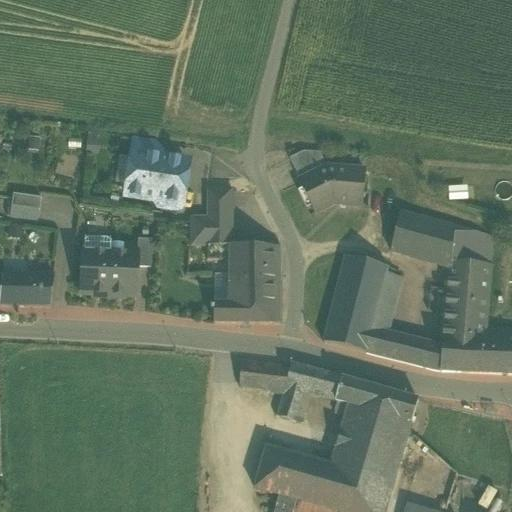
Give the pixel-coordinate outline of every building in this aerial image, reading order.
[(302,154),(289,161),(300,185),(327,172),(319,156),(302,154)] [(185,163),(132,155),(126,199),(181,207),(183,191),(185,191),(188,173),(183,173),(185,163)] [(300,185),(299,185),(314,216),(333,206),(362,209),(365,175),(327,172),(300,185)] [(207,220),(207,249),(232,249),(232,193),(207,193),(207,220)] [(41,200),(13,196),(11,208),(39,212),(41,200)] [(39,212),(11,208),(10,220),(37,224),(39,212)] [(480,376),(484,330),(492,239),(399,214),(391,253),(449,270),(442,348),(440,374),(480,376)] [(207,220),(191,220),(191,249),(207,249),(207,220)] [(81,298),(109,299),(110,255),(111,244),(107,240),(88,239),(85,243),(84,253),(82,253),(81,298)] [(138,256),(138,270),(151,270),(152,242),(138,242),(137,256),(138,256)] [(229,306),(214,306),(213,327),(280,327),(280,249),(232,249),(207,249),(207,263),(230,263),(229,275),(229,306)] [(110,255),(109,299),(137,299),(138,270),(138,256),(137,256),(110,255)] [(440,374),(442,348),(387,334),(400,280),(387,276),(387,269),(345,259),(323,345),(432,372),(440,374)] [(229,306),(229,275),(214,275),(214,306),(229,306)] [(0,303),(0,308),(49,310),(53,279),(3,279),(0,303)] [(511,333),(484,330),(480,376),(511,377),(511,333)] [(271,394),(274,367),(241,363),(238,390),(271,394)] [(274,367),(271,394),(283,395),(290,369),(274,367)] [(335,403),(341,381),(291,367),(290,369),(283,395),(276,419),(300,425),(309,395),(335,403)] [(375,414),(411,424),(417,403),(341,381),(335,403),(348,407),(375,414)] [(330,467),(394,485),(407,437),(371,427),(375,414),(348,407),(330,467)] [(411,424),(375,414),(371,427),(407,437),(411,424)] [(386,511),(394,485),(330,467),(265,449),(253,491),(278,498),(326,511),(386,511)] [(326,511),(278,498),(273,511),(326,511)]
